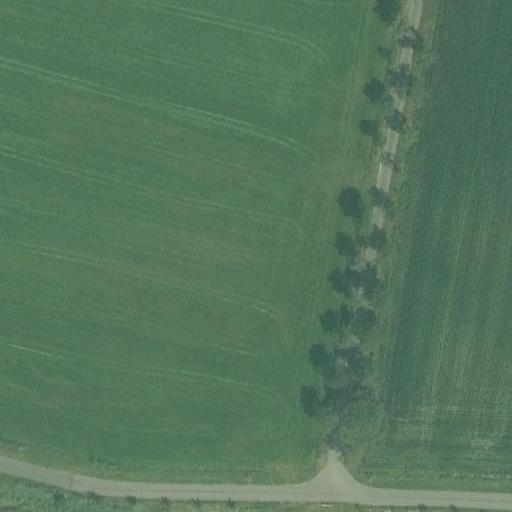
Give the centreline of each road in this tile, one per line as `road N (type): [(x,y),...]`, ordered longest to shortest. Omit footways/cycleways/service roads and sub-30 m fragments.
road 1 (unclassified): [(326,492),(415,0)]
road 2 (unclassified): [(0,464),(89,488),(326,492)]
road 3 (unclassified): [(326,492),(511,503)]
